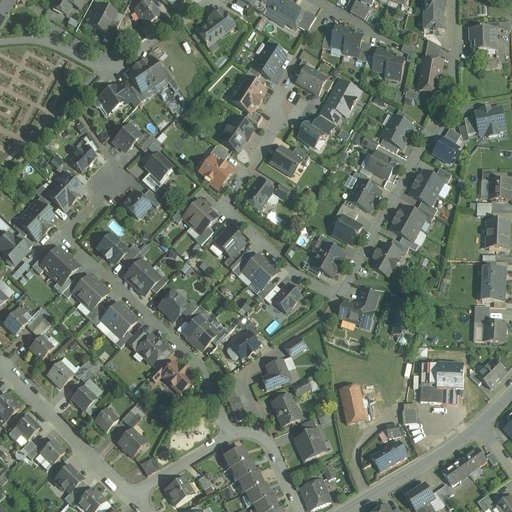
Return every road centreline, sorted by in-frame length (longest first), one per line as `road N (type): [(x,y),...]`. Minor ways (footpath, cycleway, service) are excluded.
road 1 (residential): [(456,0),(452,94),(340,294),(296,276),(222,205),(281,110)]
road 2 (residential): [(233,435),(203,369),(65,238),(111,175)]
road 3 (residential): [(209,0),(111,71),(55,45),(0,42)]
road 4 (residential): [(134,497),(0,367)]
road 5 (residential): [(483,423),(338,511)]
